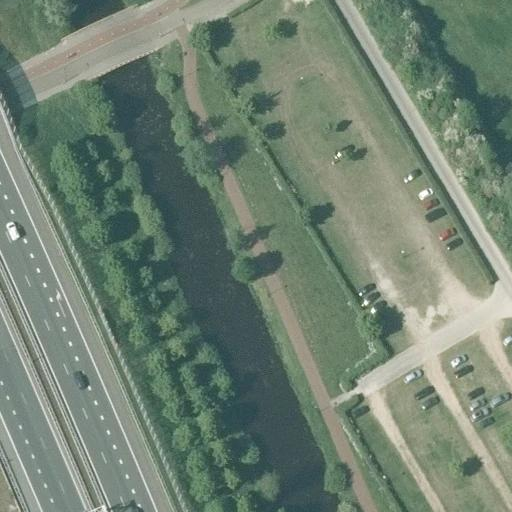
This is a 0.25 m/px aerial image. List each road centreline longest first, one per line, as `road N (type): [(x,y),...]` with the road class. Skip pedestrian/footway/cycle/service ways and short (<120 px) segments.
road 1 (motorway): [(125,511),(0,219)]
road 2 (motorway): [(0,352),(70,511)]
